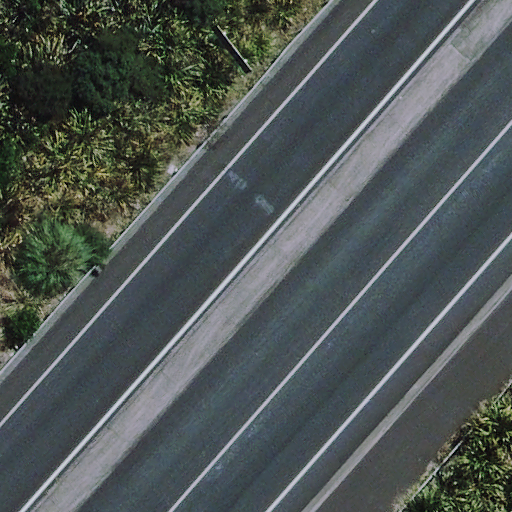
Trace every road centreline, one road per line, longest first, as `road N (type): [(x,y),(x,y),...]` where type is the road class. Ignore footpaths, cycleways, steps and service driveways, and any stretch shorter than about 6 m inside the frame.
road 1 (primary): [(0,476),(419,0)]
road 2 (primary): [(511,137),(193,511)]
